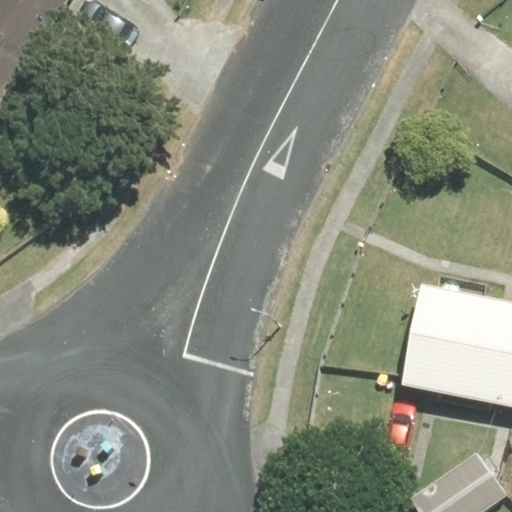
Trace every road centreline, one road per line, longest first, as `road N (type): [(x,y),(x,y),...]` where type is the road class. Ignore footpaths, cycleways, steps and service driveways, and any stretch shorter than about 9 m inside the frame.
road 1 (residential): [(171,354),(340,0)]
road 2 (residential): [(0,378),(37,344),(70,332),(105,329),(171,354)]
road 3 (residential): [(171,354),(213,416),(217,454),(199,511)]
